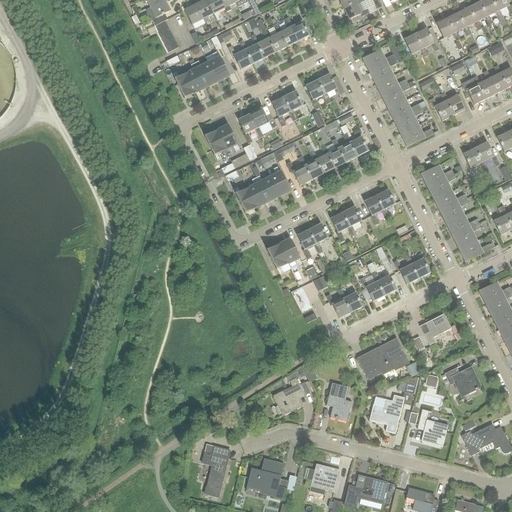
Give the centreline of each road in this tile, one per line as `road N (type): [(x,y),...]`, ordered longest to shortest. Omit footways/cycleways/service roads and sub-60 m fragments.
road 1 (residential): [(183,125),(238,246),(396,165)]
road 2 (residential): [(505,486),(297,434),(252,445)]
road 3 (residential): [(183,125),(338,49)]
road 4 (residential): [(455,282),(396,165)]
road 5 (residential): [(396,165),(338,49)]
road 6 (residential): [(396,165),(511,108)]
road 7 (residential): [(343,337),(455,282)]
road 8 (residential): [(511,392),(455,282)]
